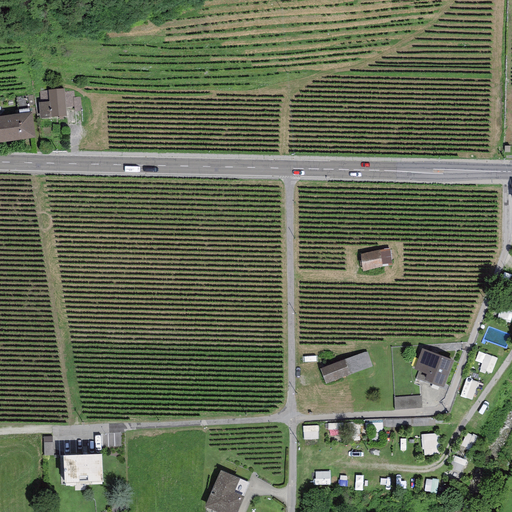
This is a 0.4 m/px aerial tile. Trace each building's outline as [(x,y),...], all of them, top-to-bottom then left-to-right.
[(49,92),(51,118),(59,117),(66,117),(64,91),(49,92)] [(33,112),(0,117),(0,144),(37,138),(33,112)] [(361,256),(364,270),(384,265),(381,252),(361,256)] [(487,363),(488,361),(492,361),(493,354),(480,351),(478,361),(487,363)] [(423,352),(417,369),(429,374),(426,381),(443,388),(452,363),(435,357),(423,352)] [(322,371),(326,384),(350,376),(345,363),(322,371)] [(421,395),(394,398),(395,411),(422,409),(421,395)] [(305,425),(305,439),(320,438),(320,424),(305,425)] [(437,432),(423,433),(424,453),(439,452),(437,432)] [(45,436),(46,453),(55,453),(54,436),(45,436)] [(407,448),(407,438),(396,438),(396,448),(407,448)] [(457,455),(452,467),(463,471),(468,459),(457,455)] [(82,459),(66,460),(67,484),(101,483),(100,459),(82,459)] [(316,470),(317,484),(332,483),(332,470),(316,470)] [(233,478),(222,473),(207,508),(215,511),(235,511),(241,499),(232,495),(239,480),(233,478)]
